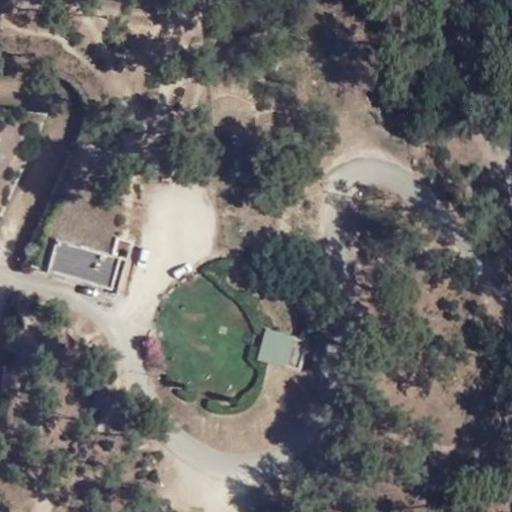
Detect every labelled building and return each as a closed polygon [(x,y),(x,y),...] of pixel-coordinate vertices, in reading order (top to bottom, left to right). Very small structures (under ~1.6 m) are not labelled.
[(0,212),(3,213),(50,112),(0,106),(0,212)] [(312,203),(292,208),(302,248),(321,242),(312,203)] [(125,255),(61,236),(59,236),(52,269),(115,288),(125,255)] [(270,374),(276,362),(305,370),(314,340),(277,329),(275,325),(272,317),(266,310),(260,304),(252,298),(243,295),(235,293),(226,292),(218,294),(209,295),(201,300),(194,305),(187,312),(182,319),(179,328),(176,336),(175,345),(177,353),(179,363),(186,375),(189,379),(196,386),(204,391),(212,394),(230,397),(239,395),(249,392),(257,387),(264,381),(270,374)] [(174,511),(180,482),(167,479),(158,511),(174,511)]
